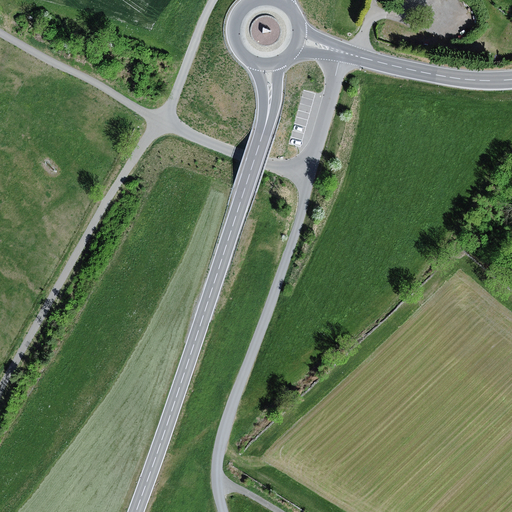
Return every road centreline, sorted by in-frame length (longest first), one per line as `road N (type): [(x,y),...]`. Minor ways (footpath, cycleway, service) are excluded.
road 1 (unknown): [(0,509),(98,386),(232,153)]
road 2 (primary): [(136,511),(269,108)]
road 3 (unknown): [(0,475),(195,136)]
road 4 (unclassified): [(306,170),(297,224),(224,431),(217,465),(223,511)]
road 5 (track): [(0,391),(158,120)]
road 6 (track): [(0,31),(158,120)]
road 7 (tertiary): [(340,52),(460,79),(511,79)]
road 8 (unclassified): [(306,170),(232,153),(158,120)]
road 9 (track): [(158,120),(213,0)]
road 10 (unclassified): [(340,52),(306,170)]
